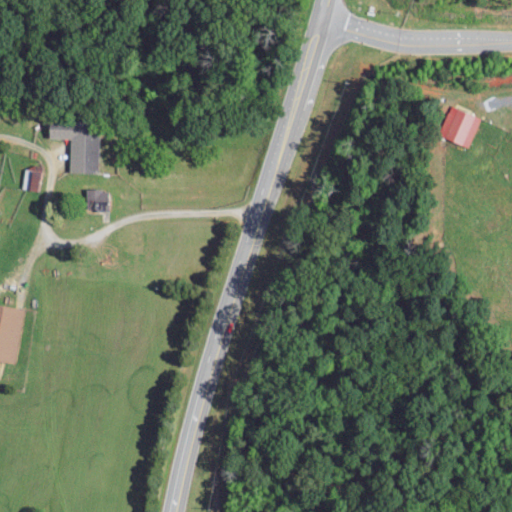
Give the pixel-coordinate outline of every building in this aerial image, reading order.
[(437,134),(468,147),(480,118),(450,105),(437,134)] [(68,171),(97,171),(98,124),(47,123),(47,137),(69,138),(68,171)] [(25,187),(39,189),(43,166),(29,164),(25,187)] [(107,209),(106,188),(85,188),(85,209),(107,209)] [(0,360),(13,363),(23,308),(0,304),(0,360)]
